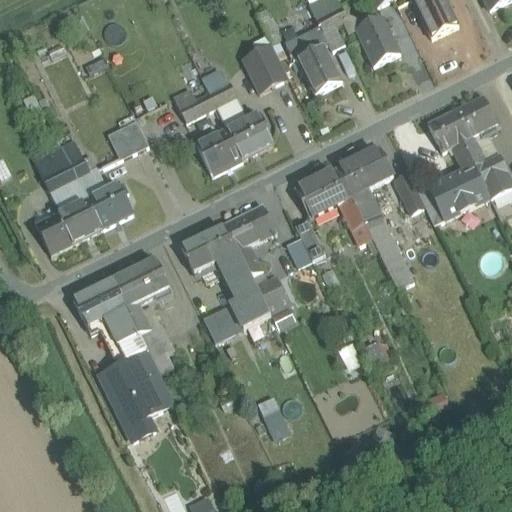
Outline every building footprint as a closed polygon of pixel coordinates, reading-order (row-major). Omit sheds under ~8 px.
[(351,23),(339,0),(325,0),(311,8),(326,37),(351,23)] [(373,0),(378,11),(398,2),(396,0),(373,0)] [(459,30),(443,0),(427,0),(414,7),(431,44),(459,30)] [(511,0),(482,0),(490,15),(511,4),(511,0)] [(383,22),(356,35),(374,72),(401,59),(383,22)] [(272,51),(243,66),(259,98),(288,84),(272,51)] [(324,51),(297,64),(315,100),(342,87),(324,51)] [(223,93),(210,99),(217,112),(229,106),(229,105),(223,93)] [(237,101),(229,105),(229,106),(217,112),(228,134),(248,124),(237,101)] [(483,101),(449,118),(463,147),(474,142),(486,136),(494,132),(491,127),(495,125),(483,101)] [(463,147),(449,118),(428,129),(443,158),(452,153),(463,147)] [(248,124),(228,134),(243,165),(273,150),(258,119),(248,124)] [(139,124),(111,136),(122,162),(150,150),(139,124)] [(228,134),(197,150),(212,180),(243,165),(228,134)] [(487,168),(495,183),(507,178),(486,136),(474,142),(487,168)] [(487,168),(474,142),(463,147),(476,174),(487,168)] [(476,174),(463,147),(452,153),(465,179),(476,174)] [(379,152),(337,173),(351,203),(363,197),(387,185),(394,182),(379,152)] [(487,168),(476,174),(484,189),(495,183),(487,168)] [(71,169),(59,176),(56,171),(41,179),(50,197),(77,183),(71,169)] [(351,203),(337,173),(297,194),(312,224),(340,210),(340,209),(351,203)] [(427,191),(443,226),(488,205),(475,176),(463,182),(460,175),(427,191)] [(409,180),(394,187),(410,219),(425,212),(409,180)] [(387,185),(363,197),(365,203),(373,199),(379,211),(395,202),(387,185)] [(118,189),(88,204),(103,234),(134,219),(118,189)] [(365,203),(363,197),(351,203),(364,229),(382,221),(377,212),(379,211),(373,199),(365,203)] [(364,229),(351,203),(340,209),(340,210),(353,235),(364,229)] [(88,204),(36,231),(52,261),(103,235),(103,234),(88,204)] [(246,219),(226,230),(239,256),(250,251),(260,246),(246,219)] [(415,287),(382,221),(364,229),(372,244),(398,295),(415,287)] [(325,259),(308,225),(296,231),(313,265),(325,259)] [(225,229),(205,239),(219,267),(228,262),(239,257),(239,256),(226,230),(225,229)] [(364,229),(353,235),(360,250),(372,244),(364,229)] [(205,239),(181,251),(187,263),(186,263),(188,268),(189,268),(195,279),(219,267),(205,239)] [(239,256),(239,257),(252,282),(263,276),(250,251),(239,256)] [(239,257),(228,262),(241,287),(252,282),(239,257)] [(228,262),(219,267),(231,292),(241,287),(228,262)] [(156,265),(130,277),(145,306),(139,309),(152,335),(163,330),(153,311),(174,301),(156,265)] [(145,306),(130,277),(113,285),(128,314),(139,309),(145,306)] [(277,282),(256,292),(262,302),(282,292),(277,282)] [(113,285),(73,304),(88,334),(110,323),(115,333),(116,332),(124,349),(141,340),(128,314),(113,285)] [(139,309),(128,314),(141,340),(152,335),(139,309)] [(116,353),(124,349),(116,332),(115,333),(110,323),(88,334),(92,341),(107,334),(116,353)] [(152,335),(141,340),(159,377),(175,369),(171,361),(177,359),(163,330),(152,335)] [(159,377),(141,340),(124,349),(133,366),(102,381),(128,434),(142,427),(143,430),(146,428),(144,425),(175,410),(159,377)] [(352,372),(363,367),(354,349),(343,354),(352,372)] [(278,401),(261,407),(276,445),(292,438),(278,401)]
